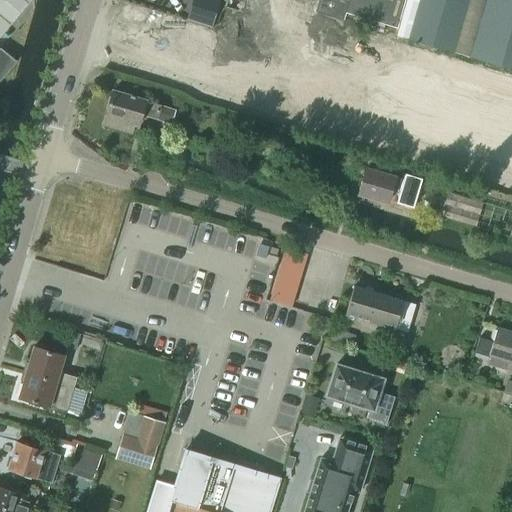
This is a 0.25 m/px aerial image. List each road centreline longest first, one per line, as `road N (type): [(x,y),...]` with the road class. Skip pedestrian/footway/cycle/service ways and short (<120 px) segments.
road 1 (residential): [(511,295),(42,155)]
road 2 (tertiary): [(42,155),(95,0)]
road 3 (tertiary): [(0,307),(42,155)]
road 4 (track): [(203,108),(70,66)]
